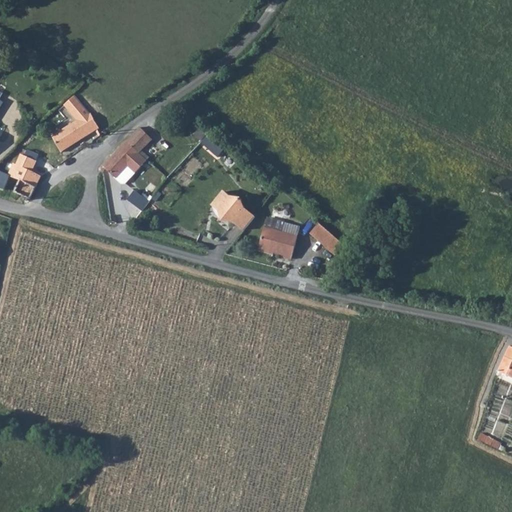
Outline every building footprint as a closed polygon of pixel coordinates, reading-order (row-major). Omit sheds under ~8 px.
[(52,136),(61,152),(70,144),(97,130),(88,114),(84,108),(73,95),(63,106),(76,121),(55,134),(52,136)] [(139,128),(127,142),(139,153),(151,140),(139,128)] [(139,153),(127,142),(104,166),(116,178),(128,166),(136,173),(147,161),(139,153)] [(21,154),(16,164),(31,171),(36,161),(21,154)] [(14,163),(8,175),(10,176),(36,187),(42,175),(31,171),(16,164),(14,163)] [(0,188),(4,190),(10,176),(8,175),(0,171),(0,188)] [(10,176),(4,190),(18,194),(30,199),(36,187),(10,176)] [(234,223),(244,232),(255,219),(245,210),(241,200),(231,198),(224,193),(215,205),(219,208),(223,222),(234,223)] [(269,221),(266,230),(285,235),(287,225),(269,221)] [(326,229),(317,240),(325,246),(334,237),(326,229)] [(266,230),(261,250),(286,256),(286,259),(294,260),(299,238),(285,235),(266,230)] [(334,237),(325,246),(336,255),(344,246),(334,237)] [(511,347),(510,347),(503,361),(498,373),(511,378),(511,347)]
